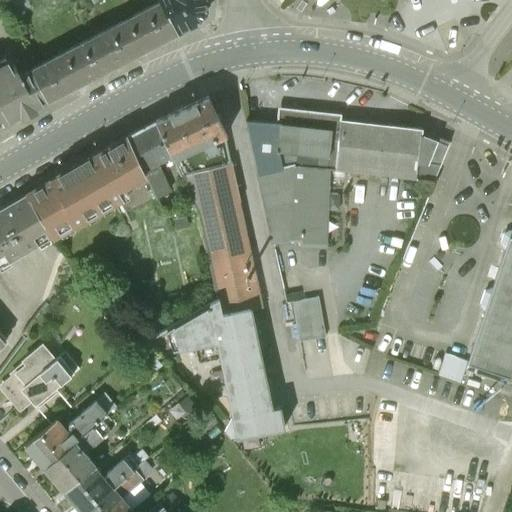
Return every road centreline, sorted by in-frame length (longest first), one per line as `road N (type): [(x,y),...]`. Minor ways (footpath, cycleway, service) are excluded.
road 1 (secondary): [(0,165),(154,78),(253,48)]
road 2 (secondary): [(253,48),(365,62),(460,105)]
